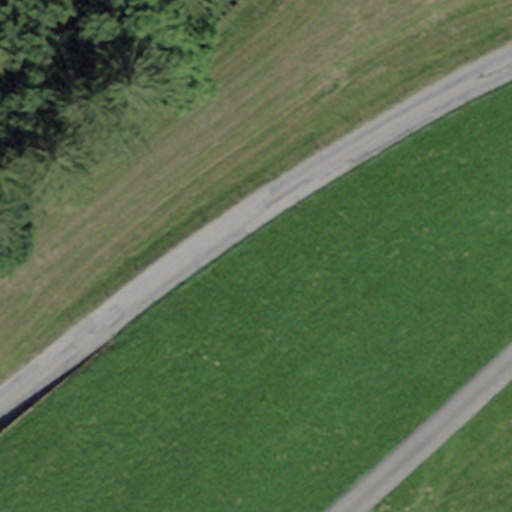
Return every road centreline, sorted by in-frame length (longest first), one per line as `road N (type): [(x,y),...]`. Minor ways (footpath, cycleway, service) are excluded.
road 1 (unclassified): [(511,62),(339,156),(231,228),(0,407)]
road 2 (unclassified): [(0,199),(59,159),(212,0)]
road 3 (track): [(356,511),(511,380)]
